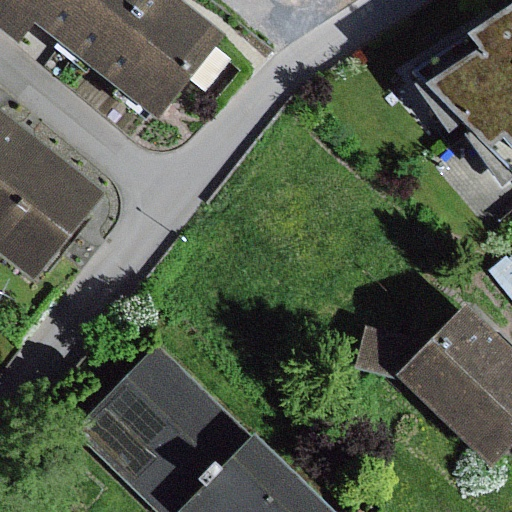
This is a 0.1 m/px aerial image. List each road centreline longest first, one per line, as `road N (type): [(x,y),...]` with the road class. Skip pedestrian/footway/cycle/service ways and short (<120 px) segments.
road 1 (residential): [(177,197),(297,62),(396,0)]
road 2 (residential): [(0,427),(177,197)]
road 3 (residential): [(0,53),(177,197)]
